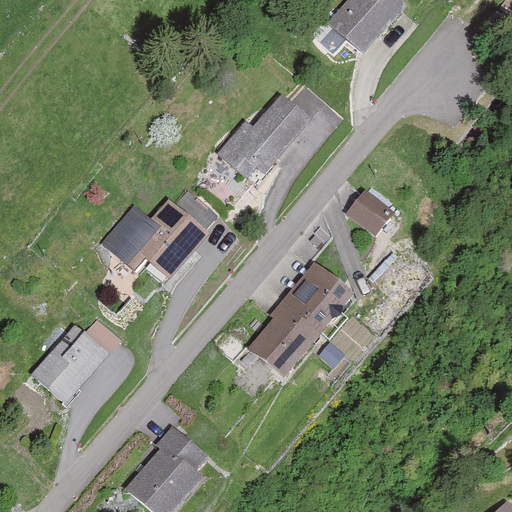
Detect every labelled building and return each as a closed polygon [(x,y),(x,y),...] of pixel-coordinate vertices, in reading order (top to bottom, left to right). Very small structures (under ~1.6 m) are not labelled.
[(359,64),(407,15),(391,0),(352,0),(323,29),(359,64)] [(300,128),(269,97),(205,160),(236,191),(300,128)] [(368,199),(348,222),(373,245),(394,223),(368,199)] [(209,242),(169,205),(154,221),(137,205),(96,250),(130,281),(143,267),(167,288),(209,242)] [(339,294),(315,272),(270,320),(274,325),(248,353),(268,372),(339,294)] [(112,351),(124,339),(102,318),(90,330),(112,351)] [(111,362),(74,331),(31,383),(68,414),(111,362)] [(208,467),(175,438),(125,494),(145,511),(187,511),(208,489),(197,479),(208,467)]
